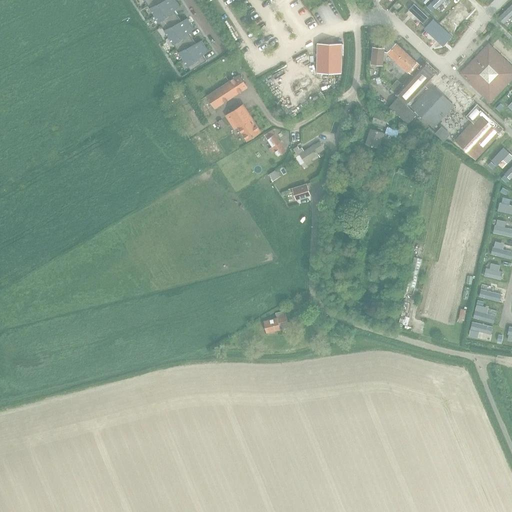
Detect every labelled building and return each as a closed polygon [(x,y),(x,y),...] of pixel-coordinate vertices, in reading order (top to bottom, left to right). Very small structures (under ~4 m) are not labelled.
[(153,0),(147,4),(154,15),(176,1),(175,0),(153,0)] [(176,1),(154,15),(161,26),(177,16),(174,10),(179,7),(179,6),(176,1)] [(500,21),(505,27),(511,21),(511,11),(511,10),(500,21)] [(177,16),(161,26),(168,37),(190,23),(187,18),(186,18),(181,22),(177,16)] [(176,48),(192,38),(188,32),(193,29),(194,28),(190,23),(168,37),(176,48)] [(183,59),(192,54),(205,45),(201,40),(200,40),(195,44),(192,38),(176,48),(183,59)] [(341,73),(343,43),(319,41),(317,71),(341,73)] [(411,73),(419,65),(396,43),(388,51),(411,73)] [(491,102),(511,79),(511,64),(488,43),(460,74),(491,102)] [(205,45),(192,54),(183,59),(190,71),(206,60),(202,54),(207,51),(208,50),(205,45)] [(386,64),(387,47),(375,46),(374,63),(386,64)] [(426,61),(395,93),(408,104),(438,73),(426,61)] [(248,87),(239,74),(207,95),(215,108),(248,87)] [(430,87),(412,106),(432,125),(451,106),(430,87)] [(408,123),(416,114),(397,96),(389,105),(408,123)] [(247,140),(261,131),(243,104),(226,115),(234,128),(238,126),(247,140)] [(474,122),(457,141),(478,159),(501,134),(500,133),(505,128),(479,104),(468,116),(474,122)] [(384,126),(387,116),(375,113),(372,122),(384,126)] [(396,136),(398,130),(387,127),(385,133),(396,136)] [(378,148),(383,133),(370,128),(365,144),(378,148)] [(278,156),(286,151),(275,133),(267,139),(272,146),(269,148),(273,153),(275,151),(278,156)] [(297,147),(293,149),(297,156),(295,157),(300,164),(304,162),(306,166),(311,162),(310,159),(318,154),(317,153),(323,149),(319,142),(304,151),(302,148),(299,150),(297,147)] [(511,157),(511,147),(502,158),(508,163),(511,157)] [(306,184),(292,188),(296,199),(310,195),(306,184)] [(279,326),(288,324),(285,310),(275,313),(277,318),(264,321),(267,333),(280,329),(279,326)]
